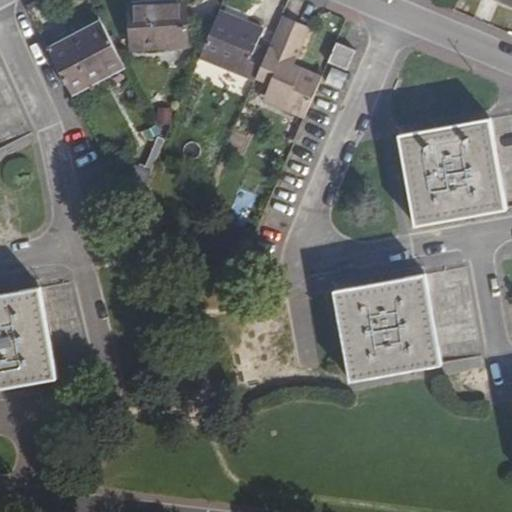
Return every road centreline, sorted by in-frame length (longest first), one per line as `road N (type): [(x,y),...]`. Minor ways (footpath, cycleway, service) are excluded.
road 1 (residential): [(511,63),(360,0)]
road 2 (residential): [(147,511),(0,490)]
